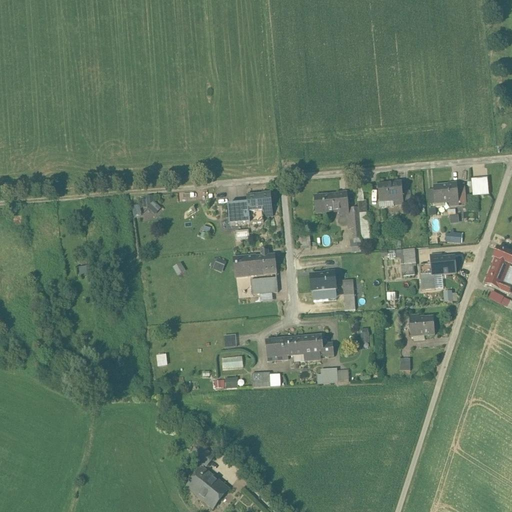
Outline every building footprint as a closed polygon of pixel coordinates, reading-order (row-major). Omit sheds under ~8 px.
[(487,179),(471,180),(472,197),(489,195),(487,179)] [(401,185),(378,187),(379,203),(382,203),(383,207),(403,206),(401,185)] [(464,185),(456,186),(458,205),(466,204),(464,185)] [(456,186),(433,188),(435,205),(449,203),(449,207),(458,207),(458,205),(456,186)] [(270,195),(247,197),(247,203),(248,204),(248,214),(249,214),(250,225),(261,224),(261,213),(262,213),(263,217),(272,216),(270,195)] [(347,195),(314,198),(316,215),(339,213),(339,217),(349,216),(347,195)] [(364,201),(357,202),(358,209),(358,214),(367,213),(366,201),(364,201)] [(153,202),(148,208),(153,213),(159,208),(153,202)] [(248,204),(228,206),(229,226),(250,225),(249,214),(248,214),(248,204)] [(358,214),(358,209),(350,210),(353,241),(361,240),(358,214)] [(358,214),(361,240),(369,239),(367,213),(358,214)] [(455,216),(449,217),(450,226),(458,225),(457,216),(455,216)] [(236,232),(237,241),(251,239),(250,230),(236,232)] [(463,234),(448,233),(447,243),(463,244),(463,234)] [(310,235),(300,235),(301,249),(311,248),(310,235)] [(353,241),(350,241),(351,254),(362,253),(361,240),(353,241)] [(416,249),(399,251),(401,265),(417,264),(416,249)] [(511,255),(497,249),(493,258),(495,259),(484,284),(499,291),(502,284),(509,268),(510,265),(511,266),(511,265),(511,255)] [(256,257),(234,259),(236,279),(248,277),(257,277),(276,275),(275,257),(268,257),(267,252),(261,253),(262,258),(256,258),(256,257)] [(454,258),(441,259),(440,255),(431,256),(431,265),(419,266),(421,292),(434,290),(433,276),(455,274),(454,258)] [(225,264),(217,261),(214,268),(222,271),(225,264)] [(180,263),(173,268),(178,276),(185,272),(180,263)] [(402,265),(402,275),(415,275),(414,265),(402,265)] [(79,277),(89,277),(88,266),(78,267),(79,277)] [(502,284),(511,287),(511,286),(511,282),(510,281),(511,276),(511,269),(509,268),(502,284)] [(334,274),(311,276),(312,293),(326,292),(326,296),(336,295),(334,274)] [(278,278),(251,281),(252,296),(280,294),(278,278)] [(355,281),(344,281),(345,311),(356,311),(355,281)] [(511,287),(502,284),(499,291),(509,294),(511,287)] [(452,292),(443,293),(444,303),(452,302),(452,292)] [(511,303),(491,294),(488,299),(501,305),(511,311),(511,303)] [(433,319),(419,320),(418,316),(409,317),(411,338),(413,337),(413,341),(424,340),(423,336),(434,335),(433,319)] [(361,332),(361,343),(369,343),(369,332),(361,332)] [(238,336),(224,336),(225,348),(238,348),(238,336)] [(322,337),(302,339),(304,360),(304,362),(317,361),(320,358),(333,357),(332,345),(322,346),(322,337)] [(302,339),(267,342),(268,362),(288,361),(287,357),(294,356),(295,360),(304,360),(302,339)] [(158,356),(159,367),(169,366),(168,355),(158,356)] [(241,358),(222,359),(222,370),(242,369),(241,358)] [(263,358),(256,358),(256,374),(264,374),(263,358)] [(410,372),(410,362),(400,362),(400,372),(410,372)] [(337,370),(323,370),(323,385),(337,384),(337,370)] [(252,376),(253,388),(280,386),(280,375),(252,376)] [(233,379),(223,379),(223,390),(234,390),(233,379)] [(214,459),(200,448),(192,457),(195,459),(206,469),(214,459)] [(228,492),(202,470),(187,490),(200,501),(201,501),(213,511),(228,492)]
